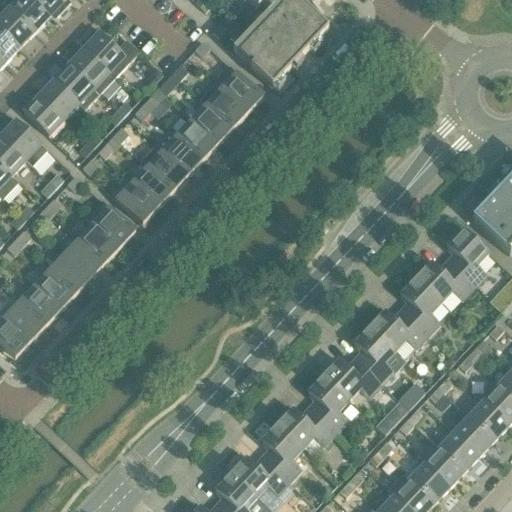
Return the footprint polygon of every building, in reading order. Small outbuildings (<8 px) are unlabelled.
[(25,0),(10,0),(3,8),(34,37),(48,21),(25,0)] [(25,0),(48,21),(53,17),(57,21),(70,7),(62,0),(25,0)] [(214,8),(205,0),(201,0),(194,8),(205,17),(214,8)] [(242,0),(257,14),(262,8),(275,20),(236,60),(271,93),(327,34),(316,23),(321,19),(305,0),(242,0)] [(3,8),(0,10),(0,34),(19,53),(34,37),(3,8)] [(253,20),(259,26),(265,20),(258,14),(253,20)] [(212,37),(217,42),(226,33),(220,28),(212,37)] [(109,44),(96,32),(83,46),(87,50),(83,54),(114,83),(139,57),(126,45),(117,54),(108,46),(109,44)] [(0,64),(4,68),(19,53),(0,34),(0,64)] [(202,47),(194,55),(201,62),(209,54),(202,47)] [(114,83),(83,54),(68,70),(99,99),(114,83)] [(99,99),(68,70),(54,86),(79,109),(85,115),(99,99)] [(180,70),(172,79),(179,86),(187,77),(180,70)] [(213,89),(219,95),(220,94),(246,120),(262,103),(229,72),(213,89)] [(148,82),(154,89),(162,80),(156,74),(148,82)] [(179,86),(172,79),(164,87),(171,94),(179,86)] [(54,86),(39,101),(64,125),(79,109),(54,86)] [(213,89),(199,104),(205,110),(231,135),(246,120),(220,94),(219,95),(213,89)] [(64,125),(39,101),(23,118),(48,142),(64,125)] [(150,101),(142,110),(149,117),(158,108),(150,101)] [(125,106),(116,115),(123,121),(131,113),(125,106)] [(149,117),(142,110),(134,119),(141,126),(149,117)] [(205,110),(190,126),(217,151),(231,135),(205,110)] [(123,121),(116,115),(108,124),(115,130),(123,121)] [(16,125),(0,142),(25,166),(31,171),(47,155),(16,125)] [(190,126),(175,141),(202,167),(217,151),(190,126)] [(121,133),(112,142),(120,148),(128,140),(121,133)] [(157,146),(154,151),(187,182),(202,167),(175,141),(169,136),(164,139),(157,146)] [(95,138),(87,147),(93,153),(102,144),(95,138)] [(0,142),(0,171),(10,181),(25,166),(0,142)] [(120,148),(112,142),(104,150),(111,157),(120,148)] [(93,153),(87,147),(78,155),(85,162),(93,153)] [(139,167),(145,173),(172,198),(187,182),(154,151),(139,167)] [(82,174),(89,180),(98,172),(90,165),(82,174)] [(18,188),(10,181),(0,171),(0,201),(3,204),(18,188)] [(145,173),(131,188),(130,188),(157,214),(172,198),(145,173)] [(56,179),(48,187),(55,194),(63,185),(56,179)] [(511,180),(471,224),(508,259),(511,254),(511,180)] [(67,190),(74,197),(82,188),(75,181),(67,190)] [(130,188),(131,188),(125,182),(109,199),(142,230),(157,214),(130,188)] [(55,194),(48,187),(40,196),(46,202),(55,194)] [(53,205),(44,213),(52,220),(60,211),(53,205)] [(86,224),(92,229),(119,254),(135,238),(102,206),(86,224)] [(27,210),(18,219),(25,225),(33,216),(27,210)] [(52,220),(44,213),(36,222),(43,229),(52,220)] [(25,225),(18,219),(10,227),(17,234),(25,225)] [(92,229),(77,244),(104,270),(119,254),(92,229)] [(453,259),(446,267),(474,293),(486,280),(476,271),(488,259),(462,234),(445,251),(453,259)] [(23,236),(15,245),(22,251),(30,243),(23,236)] [(77,244),(62,260),(89,285),(104,270),(77,244)] [(22,251),(15,245),(6,253),(14,260),(22,251)] [(62,260),(48,276),(74,301),(89,285),(62,260)] [(430,267),(415,284),(441,308),(452,297),(462,306),(474,293),(446,267),(438,275),(430,267)] [(48,276),(33,291),(60,317),(74,301),(48,276)] [(407,307),(399,315),(428,342),(440,329),(430,320),(441,308),(415,284),(399,300),(407,307)] [(500,318),(511,305),(511,284),(490,308),(500,318)] [(33,291),(19,307),(18,307),(45,332),(60,317),(33,291)] [(12,301),(0,313),(0,319),(30,348),(45,332),(18,307),(19,307),(12,301)] [(384,316),(369,332),(395,357),(406,345),(416,355),(428,342),(399,315),(392,323),(384,316)] [(30,348),(0,319),(0,350),(14,365),(30,348)] [(488,338),(495,344),(503,335),(497,329),(488,338)] [(361,356),(353,364),(381,391),(393,378),(384,369),(395,357),(369,332),(353,349),(361,356)] [(475,352),(466,361),(473,367),(482,358),(475,352)] [(473,367),(466,361),(458,370),(464,376),(473,367)] [(338,365),(322,381),(349,406),(360,394),(369,403),(381,391),(353,364),(346,372),(338,365)] [(511,374),(497,390),(511,404),(511,374)] [(315,405),(307,413),(335,440),(347,427),(337,418),(349,406),(322,381),(307,398),(315,405)] [(445,383),(437,392),(443,399),(452,389),(445,383)] [(511,404),(497,390),(482,406),(508,430),(511,426),(511,404)] [(443,399),(437,392),(428,402),(435,408),(443,399)] [(416,406),(407,399),(399,407),(408,415),(416,406)] [(482,406),(467,421),(493,446),(508,430),(482,406)] [(292,414),(276,430),(302,455),(314,443),(323,452),(335,440),(307,413),(299,421),(292,414)] [(416,415),(407,424),(413,430),(422,421),(416,415)] [(467,421),(452,437),(479,462),(493,446),(467,421)] [(413,430),(407,424),(398,433),(405,439),(413,430)] [(381,426),(376,431),(384,439),(389,434),(381,426)] [(268,454),(261,462),(289,488),(301,476),(291,466),(302,455),(276,430),(261,446),(268,454)] [(452,437),(438,453),(464,478),(479,462),(452,437)] [(386,446),(377,455),(383,462),(392,452),(386,446)] [(360,449),(354,456),(360,462),(367,455),(360,449)] [(438,453),(423,469),(449,493),(464,478),(438,453)] [(383,462),(377,455),(368,465),(375,471),(383,462)] [(246,462),(230,479),(256,503),(267,492),(277,501),(289,488),(261,462),(253,470),(246,462)] [(423,469),(408,484),(434,509),(449,493),(423,469)] [(356,478),(347,487),(354,493),(362,484),(356,478)] [(222,503),(215,511),(216,511),(248,511),(256,503),(230,479),(214,495),(222,503)] [(408,484),(393,500),(405,511),(431,511),(434,509),(408,484)] [(354,493),(347,487),(339,496),(345,502),(354,493)] [(405,511),(393,500),(381,511),(405,511)]
